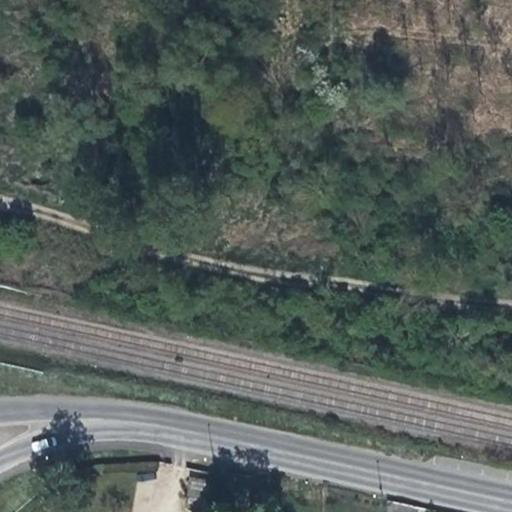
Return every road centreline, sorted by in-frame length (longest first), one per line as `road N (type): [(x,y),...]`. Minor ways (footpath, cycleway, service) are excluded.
road 1 (track): [(511,300),(303,279),(0,201)]
road 2 (unclassified): [(511,500),(142,421)]
road 3 (unclassified): [(0,460),(82,430),(142,421)]
road 4 (unclassified): [(142,421),(0,408)]
